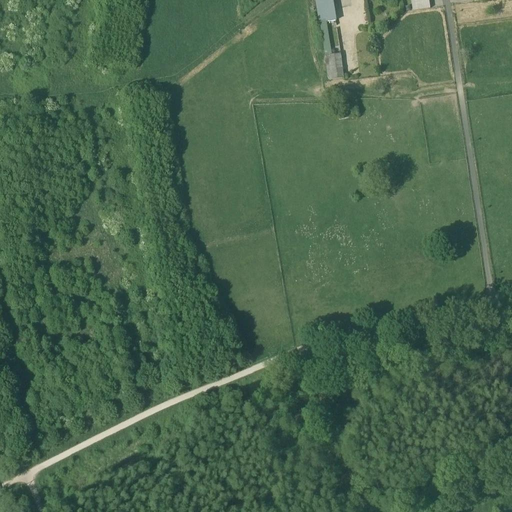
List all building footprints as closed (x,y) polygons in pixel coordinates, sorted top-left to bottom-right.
[(316,0),(320,24),(327,23),(335,21),(336,21),(332,0),(316,0)] [(411,0),(413,12),(430,10),(428,0),(411,0)] [(325,57),(332,56),(327,23),(320,24),(325,57)] [(344,79),(340,54),(332,56),(325,57),(329,81),(344,79)] [(336,104),(339,121),(357,117),(354,100),(336,104)]
